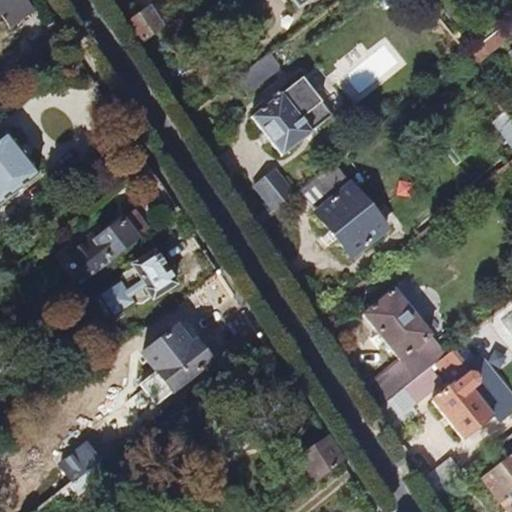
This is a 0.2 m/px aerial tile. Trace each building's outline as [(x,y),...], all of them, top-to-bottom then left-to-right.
[(25,0),(0,0),(0,14),(9,27),(32,10),(25,0)] [(293,0),(303,12),(318,0),(293,0)] [(128,23),(141,43),(161,27),(166,22),(155,5),(149,9),(148,8),(128,23)] [(499,29),(481,44),(489,54),(507,40),(499,29)] [(489,54),(481,44),(467,54),(462,58),(462,59),(470,69),(489,54)] [(280,68),(269,54),(236,80),(247,94),(280,68)] [(60,55),(45,72),(54,80),(69,63),(60,55)] [(281,157),(331,116),(301,77),(251,118),(281,157)] [(498,130),(511,147),(511,120),(511,119),(498,130)] [(4,133),(0,136),(0,204),(37,174),(4,133)] [(350,257),(387,229),(333,163),(310,181),(300,190),(317,212),(316,213),(350,257)] [(255,187),(274,210),(281,205),(293,195),(274,172),(255,187)] [(293,221),(281,205),(274,210),(259,222),(269,237),(293,221)] [(89,279),(149,232),(135,213),(124,222),(123,221),(96,243),(93,238),(71,255),(89,279)] [(175,279),(150,248),(130,264),(133,267),(124,275),(122,283),(133,300),(145,300),(152,294),(154,296),(175,279)] [(438,362),(442,358),(417,324),(405,307),(411,303),(400,286),(394,291),(393,290),(362,315),(401,366),(369,394),(380,410),(433,366),(438,362)] [(405,307),(417,324),(428,317),(416,299),(411,303),(405,307)] [(200,368),(210,361),(195,342),(190,346),(175,328),(143,354),(157,373),(141,385),(155,404),(198,370),(200,372),(202,371),(200,368)] [(442,358),(438,362),(453,380),(444,386),(447,390),(432,402),(462,439),(492,416),(499,424),(511,413),(511,395),(481,358),(477,362),(461,342),(442,358)] [(437,371),(433,366),(380,410),(391,427),(411,411),(416,407),(416,406),(441,384),(433,374),(437,371)] [(416,415),(411,411),(391,427),(395,433),(416,415)] [(343,462),(328,439),(299,458),(316,483),(343,462)] [(73,482),(99,462),(86,445),(60,465),(73,482)] [(511,511),(511,456),(482,481),(507,511),(511,511)] [(450,458),(424,478),(436,496),(461,475),(450,458)] [(73,482),(70,484),(78,494),(107,472),(99,462),(73,482)] [(258,502),(245,511),(260,511),(263,510),(258,502)]
